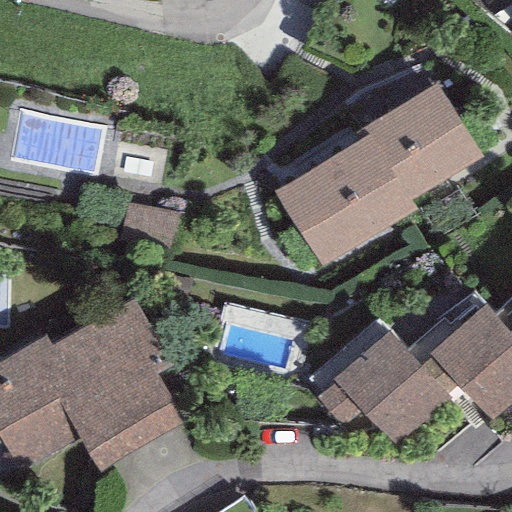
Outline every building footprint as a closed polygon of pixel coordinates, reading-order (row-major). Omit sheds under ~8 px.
[(436,83),(364,128),(370,135),(411,203),(483,159),(436,83)] [(416,211),(411,203),(370,135),(276,192),(322,267),(416,211)] [(46,335),(0,362),(0,445),(4,443),(23,473),(78,439),(98,473),(184,420),(156,375),(172,365),(130,298),(52,346),(46,335)] [(485,307),(430,355),(419,364),(445,394),(455,385),(489,423),(511,403),(511,337),(508,334),(485,307)] [(334,380),(336,382),(316,399),(342,430),(363,413),(393,448),(450,399),(445,394),(419,364),(390,331),(334,380)] [(246,511),(238,500),(220,511),(246,511)]
